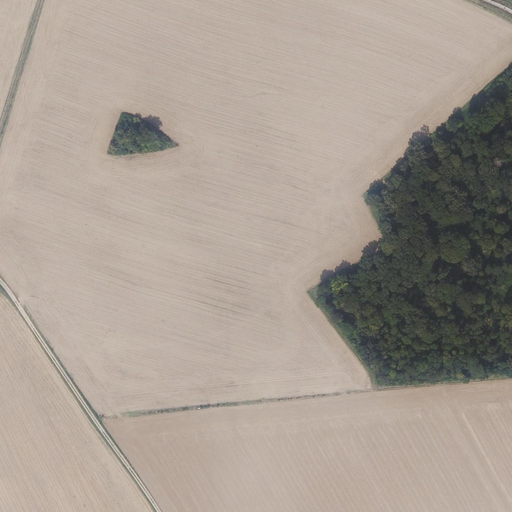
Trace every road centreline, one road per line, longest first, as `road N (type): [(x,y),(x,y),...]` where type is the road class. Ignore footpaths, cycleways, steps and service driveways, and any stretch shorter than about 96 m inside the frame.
road 1 (track): [(0,284),(155,511)]
road 2 (track): [(0,133),(41,0)]
